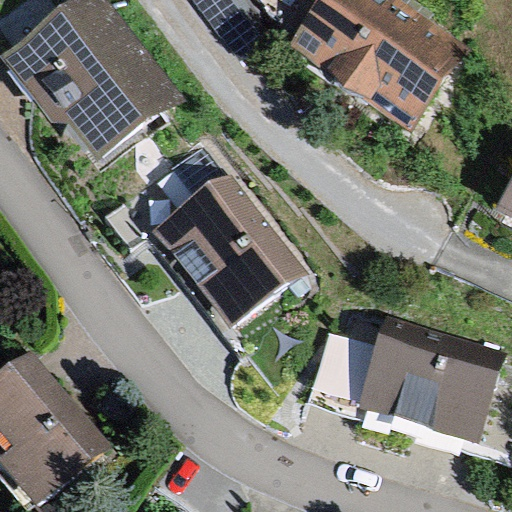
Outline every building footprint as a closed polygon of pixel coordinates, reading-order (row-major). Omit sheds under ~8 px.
[(401,140),(457,61),(369,0),(247,0),(301,38),(286,59),(401,140)] [(80,9),(3,73),(81,167),(159,103),(80,9)] [(140,219),(218,330),(276,290),(188,163),(156,184),(167,200),(140,219)] [(511,187),(499,212),(511,217),(511,187)] [(474,451),(505,352),(387,315),(374,354),(331,340),(312,400),(474,451)] [(0,484),(22,511),(28,511),(91,462),(16,369),(0,381),(0,484)]
